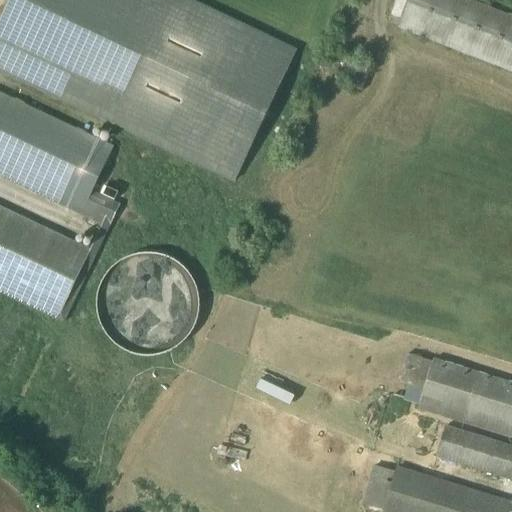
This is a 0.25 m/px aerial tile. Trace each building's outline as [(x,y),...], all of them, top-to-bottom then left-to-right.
[(185,0),(8,0),(0,18),(0,69),(159,144),(212,170),(235,181),(296,52),(185,0)] [(247,0),(307,28),(320,0),(247,0)] [(511,18),(464,0),(407,0),(397,27),(511,72),(511,18)] [(0,292),(63,323),(119,206),(92,193),(113,148),(0,94),(0,177),(101,225),(89,252),(0,210),(0,292)] [(159,144),(119,225),(174,251),(212,170),(159,144)] [(117,193),(106,188),(103,195),(114,200),(117,193)] [(153,352),(168,347),(181,337),(190,323),(194,307),(192,290),(185,276),(173,264),(158,257),(142,255),(127,259),(114,267),(103,279),(98,293),(97,309),(101,324),(109,337),(122,347),(136,352),(153,352)] [(511,384),(433,360),(432,362),(407,353),(393,395),(419,403),(418,409),(511,438),(511,384)] [(511,480),(511,447),(445,427),(436,457),(511,480)] [(511,511),(511,503),(397,468),(396,472),(373,466),(361,504),(384,511),(383,511),(511,511)]
